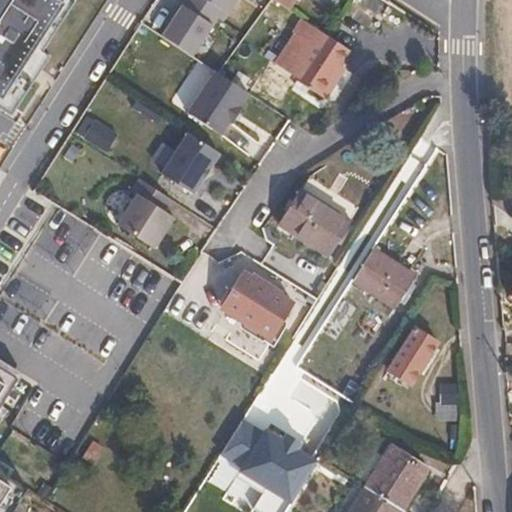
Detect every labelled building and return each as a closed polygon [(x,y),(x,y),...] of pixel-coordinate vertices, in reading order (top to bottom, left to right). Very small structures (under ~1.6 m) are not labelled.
[(0,0),(0,120),(3,122),(34,75),(47,56),(38,52),(72,0),(0,0)] [(236,0),(201,0),(226,16),(236,0)] [(291,0),(265,0),(284,12),(291,0)] [(211,24),(179,4),(168,20),(158,36),(191,56),(211,24)] [(326,39),(299,22),(289,38),(269,68),(292,82),(321,101),(334,82),(329,79),(337,66),(345,52),(326,39)] [(342,69),(337,66),(329,79),(334,82),(342,69)] [(231,90),(210,78),(185,121),(220,141),(227,127),(230,129),(239,113),(237,112),(244,98),(231,90)] [(497,122),(495,104),(485,104),(487,123),(497,122)] [(219,159),(188,140),(163,184),(195,202),(219,159)] [(174,207),(143,187),(135,200),(140,203),(121,236),(159,259),(177,226),(167,220),(174,207)] [(347,219),(299,188),(278,221),(326,252),(347,219)] [(414,275),(353,237),(317,296),(314,301),(332,312),(353,278),(396,304),(414,275)] [(257,280),(249,274),(238,292),(242,295),(232,311),(279,342),(302,306),(279,292),(280,290),(269,284),(269,285),(258,279),(257,280)] [(238,292),(236,291),(227,305),(232,311),(242,295),(238,292)] [(441,342),(414,326),(390,369),(415,386),(441,342)] [(0,407),(9,392),(0,385),(0,511),(14,511),(20,503),(0,489),(0,407)] [(256,444),(235,430),(213,464),(235,477),(233,481),(260,497),(250,511),(286,511),(312,471),(290,459),(297,452),(280,443),(277,449),(261,438),(256,444)] [(358,481),(368,487),(403,509),(430,467),(394,446),(387,457),(381,468),(370,462),(358,481)] [(387,457),(377,451),(370,462),(381,468),(387,457)] [(401,511),(403,509),(368,487),(353,511),(401,511)]
